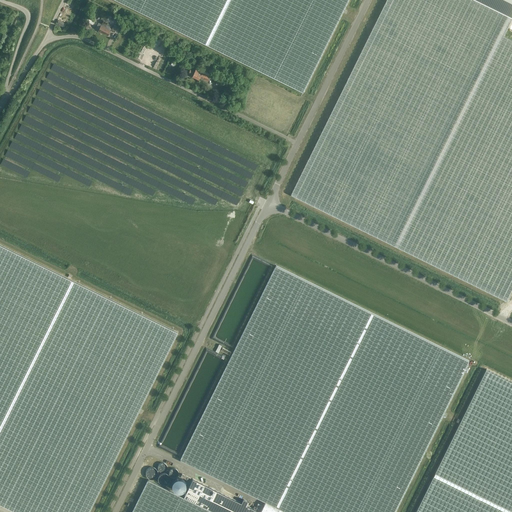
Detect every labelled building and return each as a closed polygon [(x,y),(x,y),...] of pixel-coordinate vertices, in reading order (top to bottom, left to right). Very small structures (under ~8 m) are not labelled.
[(115,0),(303,92),(348,0),(115,0)] [(511,0),(387,0),(291,195),(507,301),(511,291),(511,39),(504,36),(511,18),(511,0)] [(88,16),(87,17),(86,21),(93,24),(95,25),(96,21),(95,20),(88,16)] [(103,20),(103,22),(98,31),(107,35),(111,28),(110,28),(111,25),(107,23),(107,22),(103,20)] [(118,34),(121,28),(114,24),(111,29),(113,30),(113,31),(118,34)] [(208,81),(210,76),(208,75),(208,76),(202,73),(203,71),(196,68),(194,72),(190,70),(188,73),(192,75),(192,76),(199,79),(200,76),(202,77),(202,78),(208,81)] [(218,85),(221,79),(215,77),(213,82),(218,85)] [(0,511),(0,504),(16,511),(88,511),(177,332),(0,244),(0,511)] [(148,480),(132,511),(394,511),(469,361),(276,265),(180,460),(265,502),(263,507),(260,511),(259,511),(255,510),(247,506),(249,501),(243,499),(241,503),(192,479),(184,497),(148,480)] [(511,511),(511,381),(487,369),(416,511),(511,511)] [(158,475),(159,474),(158,473),(158,471),(157,469),(155,468),(154,468),(153,468),(152,468),(150,468),(149,468),(148,469),(147,470),(147,471),(146,472),(146,474),(146,475),(146,476),(147,477),(148,478),(149,479),(150,480),(152,480),(153,480),(154,480),(156,479),(157,478),(158,477),(158,476),(158,475)] [(185,486),(186,485),(185,484),(185,482),(184,481),(184,480),(183,480),(181,479),(180,478),(179,478),(178,478),(176,479),(175,479),(174,480),(173,481),(172,482),(172,484),(172,485),(172,487),(172,488),(173,489),(174,490),(175,491),(176,492),(178,492),(179,492),(181,492),(183,491),(184,490),(184,489),(185,488),(185,486)]
